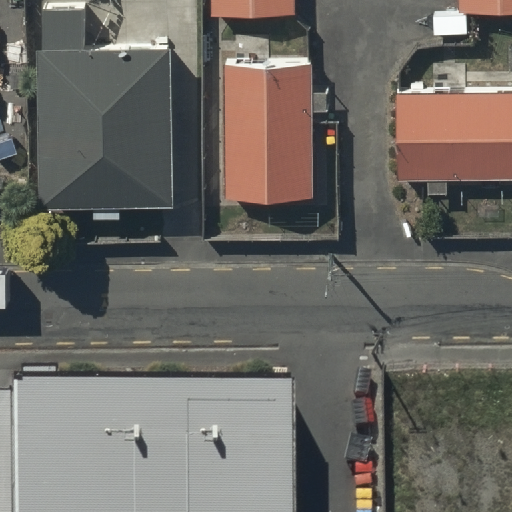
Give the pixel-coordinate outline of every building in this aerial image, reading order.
[(293,0),(212,0),(213,17),(293,17),(293,0)] [(511,0),(460,0),(460,13),(511,13),(511,0)] [(44,8),(46,197),(167,195),(165,46),(86,47),(85,7),(44,8)] [(311,62),(226,63),(228,199),(313,197),(311,62)] [(511,89),(399,91),(400,181),(511,179),(511,89)] [(15,511),(294,511),(293,406),(14,410),(15,511)] [(511,511),(511,452),(412,452),(412,511),(511,511)]
